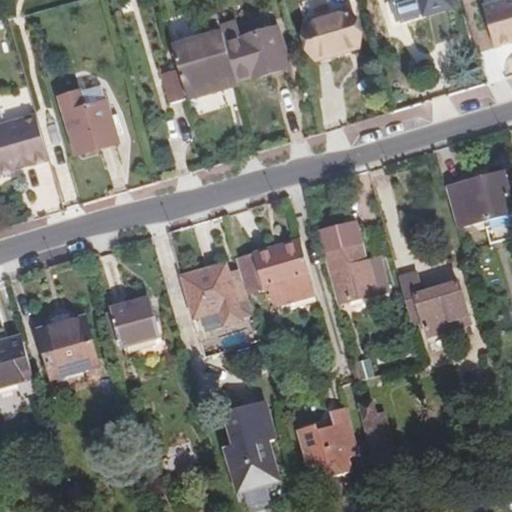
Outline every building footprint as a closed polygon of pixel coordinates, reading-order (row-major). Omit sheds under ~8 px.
[(220,26),(219,22),(212,0),(197,0),(205,30),(220,26)] [(450,6),(448,0),(390,0),(391,1),(395,0),(418,0),(423,15),(450,6)] [(511,0),(506,0),(483,8),(496,49),(511,44),(511,0)] [(357,47),(345,10),(304,22),(314,60),(357,47)] [(224,39),(243,34),(238,17),(219,22),(220,26),(222,34),(224,39)] [(224,39),(235,78),(253,73),(254,75),(288,65),(276,24),(243,34),(224,39)] [(223,90),(237,86),(235,78),(224,39),(222,34),(208,38),(223,90)] [(173,47),(188,100),(223,90),(208,38),(173,47)] [(169,103),(185,98),(176,68),(160,72),(169,103)] [(117,143),(99,85),(58,97),(76,156),(117,143)] [(33,165),(49,160),(36,115),(0,126),(0,175),(18,170),(18,166),(32,162),(33,165)] [(449,189),(461,230),(511,215),(511,197),(505,173),(449,189)] [(358,226),(321,237),(336,287),(351,282),(357,302),(393,291),(383,258),(370,262),(358,226)] [(320,293),(304,243),(277,251),(275,249),(255,255),(266,291),(274,290),(279,306),(320,293)] [(255,255),(239,260),(241,265),(249,294),(250,296),(266,291),(255,255)] [(237,297),(228,268),(226,259),(183,272),(191,297),(187,299),(191,314),(202,310),(205,325),(241,313),(237,297)] [(249,294),(241,265),(228,268),(237,297),(249,294)] [(418,274),(402,278),(416,322),(426,319),(431,332),(473,320),(463,284),(425,295),(418,274)] [(351,282),(336,287),(343,307),(357,302),(351,282)] [(162,334),(152,298),(116,308),(127,344),(162,334)] [(98,355),(87,317),(41,330),(53,370),(98,355)] [(0,384),(34,374),(22,335),(0,341),(0,384)] [(290,384),(293,393),(312,387),(309,378),(290,384)] [(268,403),(226,413),(235,446),(226,450),(233,472),(232,472),(239,495),(283,482),(271,442),(279,439),(268,403)] [(371,420),(364,422),(375,463),(400,456),(388,411),(380,413),(378,405),(367,408),(371,420)] [(354,463),(366,459),(352,413),(335,417),(338,428),(339,431),(324,436),(323,432),(305,438),(316,474),(327,471),(332,484),(358,476),(354,463)] [(68,487),(75,511),(89,511),(80,483),(68,487)] [(249,511),(271,511),(266,493),(246,498),(249,511)]
